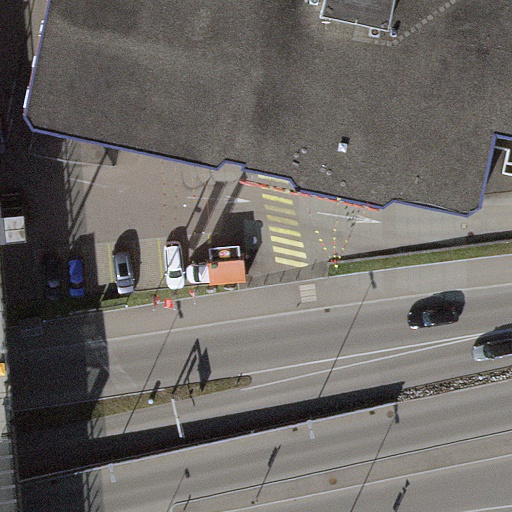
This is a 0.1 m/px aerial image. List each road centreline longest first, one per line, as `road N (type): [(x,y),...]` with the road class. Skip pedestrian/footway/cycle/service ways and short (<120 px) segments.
road 1 (secondary): [(511,305),(0,393)]
road 2 (primary): [(511,408),(399,433),(178,511)]
road 3 (primary): [(228,511),(414,501),(511,486)]
